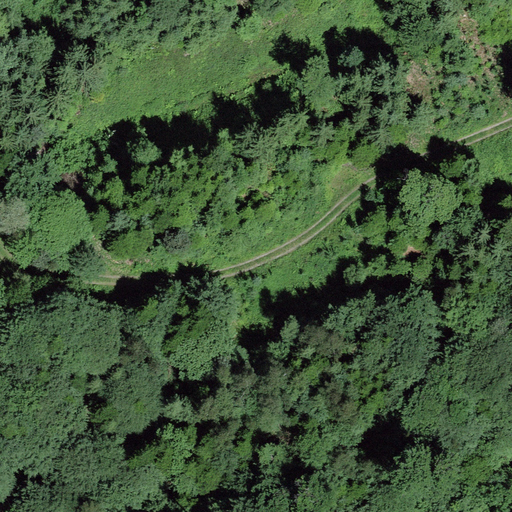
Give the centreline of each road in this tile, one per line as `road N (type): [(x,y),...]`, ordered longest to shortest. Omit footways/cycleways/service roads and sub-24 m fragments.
road 1 (track): [(0,260),(48,275),(151,283),(243,261),(432,126),(511,107)]
road 2 (track): [(151,283),(51,468),(0,508)]
